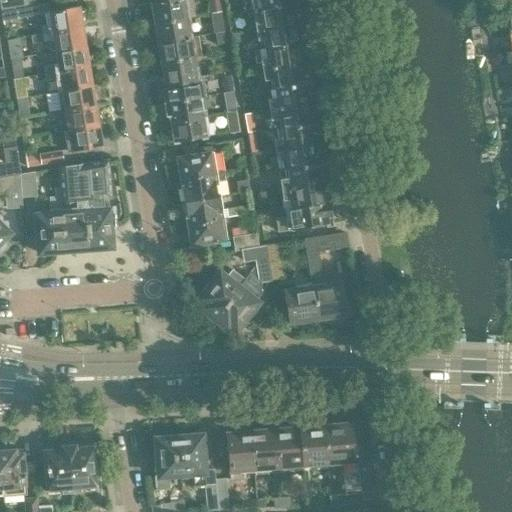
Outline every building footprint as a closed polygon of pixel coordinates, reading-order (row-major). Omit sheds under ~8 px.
[(0,8),(0,11),(1,11),(15,9),(24,7),(23,0),(6,0),(7,4),(0,4),(0,8)] [(170,0),(150,3),(153,23),(187,18),(194,16),(191,0),(170,0)] [(208,0),(211,14),(219,12),(220,12),(218,0),(208,0)] [(250,0),(252,9),(295,2),(294,0),(250,0)] [(252,9),(255,29),(295,23),(292,10),(296,9),(295,2),(252,9)] [(17,18),(38,15),(37,5),(24,7),(15,9),(1,11),(2,21),(17,18)] [(41,34),(48,33),(81,27),(77,7),(44,13),(46,26),(40,27),(41,34)] [(153,23),(156,43),(190,37),(187,18),(153,23)] [(213,34),(222,32),(220,22),(212,24),(213,34)] [(250,30),(253,50),(298,43),(295,23),(255,29),(250,30)] [(48,33),(51,53),(84,47),(81,27),(48,33)] [(215,46),(224,44),(222,32),(213,34),(215,46)] [(30,36),(31,44),(42,42),(41,34),(30,36)] [(156,43),(160,63),(193,57),(190,37),(156,43)] [(261,63),(262,69),(301,63),(298,43),(253,50),(255,64),(261,63)] [(45,67),(46,74),(87,67),(84,47),(51,53),(53,65),(45,67)] [(160,63),(163,82),(197,77),(193,57),(160,63)] [(262,69),(265,89),(308,82),(307,72),(303,73),(301,63),(262,69)] [(20,64),(10,66),(12,79),(22,78),(20,64)] [(236,74),(247,72),(246,65),(235,66),(236,74)] [(55,79),(57,92),(90,86),(87,67),(46,74),(47,80),(55,79)] [(223,93),(232,91),(229,76),(221,77),(223,93)] [(160,89),(163,103),(200,96),(197,77),(163,82),(164,89),(160,89)] [(22,78),(12,79),(15,99),(25,97),(22,78)] [(265,89),(268,110),(308,103),(306,93),(310,92),(308,82),(265,89)] [(57,92),(60,111),(93,106),(90,86),(57,92)] [(168,115),(169,122),(203,116),(200,96),(163,103),(165,116),(168,115)] [(25,97),(15,99),(18,119),(29,118),(25,97)] [(224,113),(225,113),(235,111),(233,99),(222,101),(224,113)] [(268,110),(272,129),(315,122),(313,112),(309,113),(308,103),(268,110)] [(60,111),(63,131),(96,126),(93,106),(60,111)] [(228,133),(238,131),(235,111),(225,113),(228,133)] [(203,116),(169,122),(173,142),(206,137),(203,116)] [(272,129),(275,149),(314,143),(312,133),(316,132),(315,122),(272,129)] [(20,128),(21,138),(32,136),(30,126),(20,128)] [(96,126),(63,131),(67,152),(100,146),(96,126)] [(0,131),(0,132),(2,142),(14,140),(12,129),(0,131)] [(275,149),(278,169),(321,162),(319,152),(316,153),(314,143),(275,149)] [(0,164),(0,178),(13,176),(18,175),(20,175),(15,147),(3,150),(5,164),(0,164)] [(60,151),(38,155),(40,165),(61,161),(60,151)] [(175,158),(179,180),(214,174),(211,152),(175,158)] [(237,171),(245,169),(243,158),(237,159),(235,164),(237,171)] [(81,165),(88,249),(110,248),(108,227),(112,227),(110,209),(107,209),(106,198),(109,198),(106,161),(81,165)] [(278,169),(281,189),(320,183),(319,173),(323,172),(321,162),(278,169)] [(56,169),(58,188),(58,191),(63,252),(88,249),(81,165),(56,169)] [(20,175),(18,175),(20,197),(34,196),(32,173),(20,175)] [(179,187),(182,202),(218,196),(216,182),(225,181),(224,173),(214,174),(179,180),(180,187),(179,187)] [(9,187),(4,192),(6,208),(20,206),(20,197),(18,175),(13,176),(14,186),(9,187)] [(0,192),(4,192),(9,187),(14,186),(13,176),(0,178),(0,192)] [(237,193),(248,191),(247,180),(239,181),(236,187),(237,193)] [(281,189),(284,209),(328,202),(327,201),(324,202),(320,183),(281,189)] [(63,252),(58,191),(58,188),(53,189),(53,198),(48,198),(49,214),(34,216),(37,254),(63,252)] [(185,217),(186,223),(221,218),(252,213),(251,205),(226,209),(220,210),(218,196),(182,202),(184,217),(185,217)] [(328,202),(284,209),(288,229),(327,223),(326,217),(330,216),(328,202)] [(221,218),(186,223),(190,246),(225,240),(221,218)] [(232,238),(234,250),(258,247),(256,234),(232,238)] [(304,239),(311,286),(316,319),(345,315),(340,282),(331,283),(330,271),(320,272),(317,251),(335,249),(332,235),(304,239)] [(267,257),(270,280),(283,277),(278,248),(288,247),(287,242),(277,244),(265,246),(267,257)] [(242,250),(244,261),(255,259),(267,257),(265,246),(242,250)] [(267,257),(255,259),(256,264),(249,273),(259,282),(260,281),(270,280),(267,257)] [(200,309),(212,319),(237,287),(243,279),(231,270),(225,277),(218,272),(198,297),(200,299),(198,301),(203,305),(200,309)] [(316,319),(311,286),(284,291),(289,323),(316,319)] [(237,287),(212,319),(225,329),(228,325),(233,329),(234,327),(237,329),(257,303),(237,287)] [(341,461),(343,494),(329,496),(330,506),(362,502),(361,491),(360,492),(356,466),(355,466),(353,433),(350,433),(349,424),(338,424),(338,421),(323,422),(326,463),(341,461)] [(302,464),(326,463),(323,422),(308,423),(308,427),(299,428),(302,464)] [(277,466),(302,464),(299,428),(299,424),(284,425),(284,429),(274,430),(277,466)] [(253,468),(277,466),(274,430),(266,431),(266,427),(250,428),(253,468)] [(238,470),(253,468),(250,428),(235,429),(235,433),(225,434),(229,474),(238,473),(238,470)] [(167,476),(180,475),(177,437),(163,438),(163,435),(152,436),(153,447),(155,447),(157,467),(154,468),(155,490),(164,489),(168,484),(167,476)] [(177,437),(180,475),(191,474),(192,488),(203,487),(205,511),(216,509),(214,484),(204,485),(200,435),(177,437)] [(73,449),(66,450),(69,486),(92,484),(89,448),(86,445),(76,446),(73,449)] [(69,486),(66,450),(60,451),(56,447),(46,448),(43,452),(46,488),(69,486)] [(12,451),(0,451),(0,487),(22,486),(20,454),(12,455),(12,451)] [(214,484),(216,509),(227,508),(224,479),(213,479),(214,484)] [(273,497),(274,508),(282,507),(281,497),(273,497)] [(305,499),(306,509),(314,508),(313,498),(305,499)] [(36,511),(35,499),(23,500),(23,511),(36,511)] [(183,511),(182,502),(160,505),(160,511),(183,511)]
